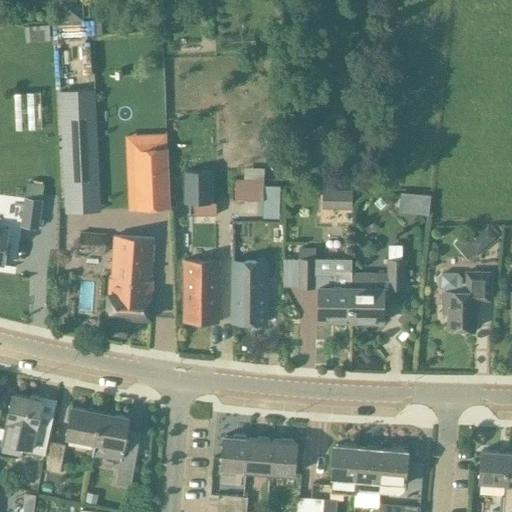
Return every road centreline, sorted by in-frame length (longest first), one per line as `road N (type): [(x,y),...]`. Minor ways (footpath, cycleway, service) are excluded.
road 1 (tertiary): [(183,381),(445,394)]
road 2 (tertiary): [(0,340),(183,381)]
road 3 (residential): [(170,511),(183,381)]
